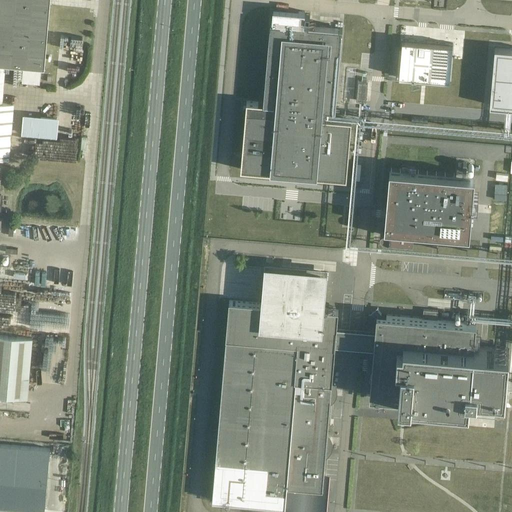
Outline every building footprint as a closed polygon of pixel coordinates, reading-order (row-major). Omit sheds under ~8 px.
[(0,0),(0,62),(45,66),(50,0),(0,0)] [(342,27),(270,21),(263,103),(246,102),(246,110),(240,169),(284,173),(284,168),(304,169),(303,174),(346,178),(352,119),(330,117),(331,109),(335,109),(342,27)] [(402,39),(399,75),(450,80),(453,44),(402,39)] [(511,47),(495,46),(490,105),(511,106),(511,47)] [(366,100),(367,81),(358,81),(357,100),(366,100)] [(0,158),(9,159),(14,104),(0,102),(0,158)] [(21,133),(59,136),(61,116),(23,112),(21,133)] [(385,236),(413,238),(414,227),(471,232),(476,173),(391,165),(386,225),(384,225),(382,226),(381,227),(380,229),(380,231),(381,232),(382,234),(383,235),(385,236)] [(323,272),(265,267),(262,303),(229,300),(212,499),(230,501),(229,508),(265,511),(266,504),(285,506),(287,488),(323,491),(338,310),(320,308),(323,272)] [(374,346),(369,396),(371,396),(469,405),(470,391),(507,394),(511,348),(474,345),(476,322),(437,318),(437,311),(424,310),(424,317),(381,314),(378,310),(373,314),(376,317),(375,329),(374,346)] [(0,395),(27,398),(32,339),(0,335),(0,395)] [(0,441),(0,503),(45,507),(50,446),(0,441)]
